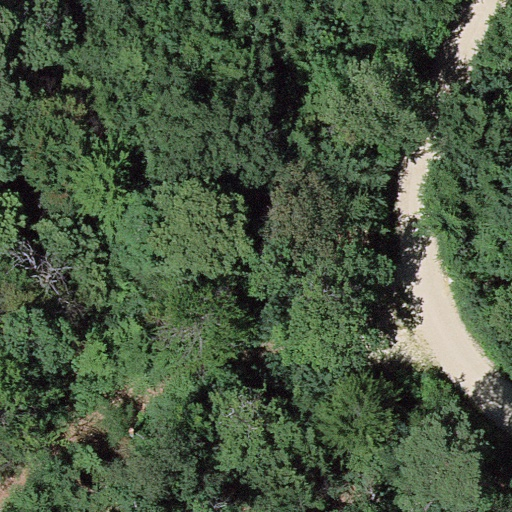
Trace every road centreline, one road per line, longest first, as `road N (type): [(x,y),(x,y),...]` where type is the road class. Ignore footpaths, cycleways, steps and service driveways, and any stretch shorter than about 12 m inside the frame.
road 1 (track): [(496,357),(309,370),(149,393),(0,510)]
road 2 (track): [(511,373),(496,357),(457,276),(455,194),(468,113),(509,0)]
